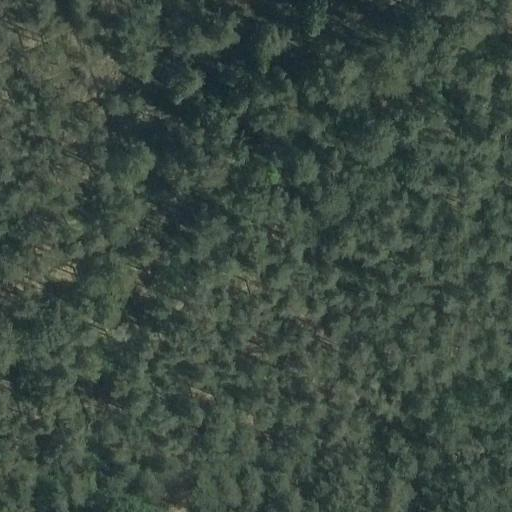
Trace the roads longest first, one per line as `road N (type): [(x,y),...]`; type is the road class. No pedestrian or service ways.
road 1 (track): [(511,20),(0,251)]
road 2 (track): [(170,511),(511,356)]
